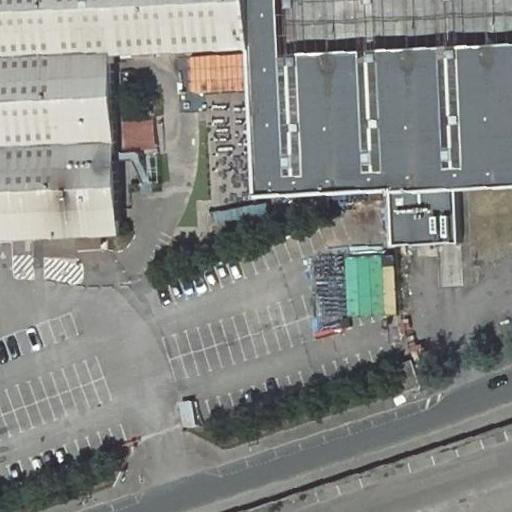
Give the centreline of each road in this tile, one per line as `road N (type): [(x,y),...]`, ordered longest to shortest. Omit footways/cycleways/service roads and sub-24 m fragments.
road 1 (unclassified): [(511,388),(144,511)]
road 2 (unclassified): [(511,464),(360,511)]
